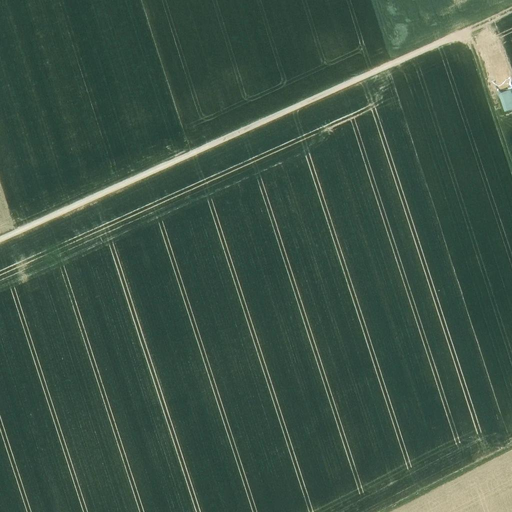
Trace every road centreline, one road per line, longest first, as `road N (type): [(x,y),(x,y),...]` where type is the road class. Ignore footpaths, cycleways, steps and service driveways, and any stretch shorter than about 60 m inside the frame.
road 1 (track): [(0,240),(465,32)]
road 2 (track): [(511,159),(465,32)]
road 3 (track): [(511,455),(395,511)]
